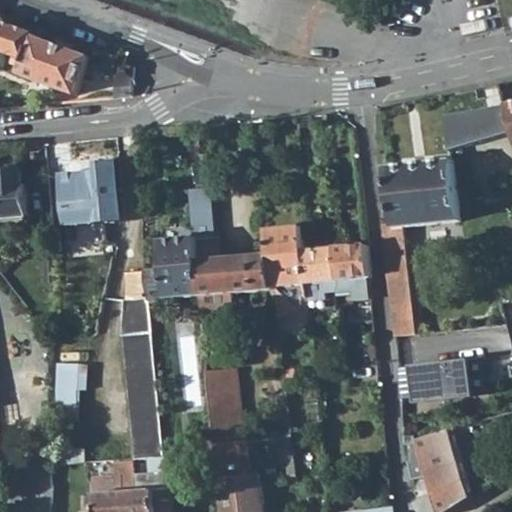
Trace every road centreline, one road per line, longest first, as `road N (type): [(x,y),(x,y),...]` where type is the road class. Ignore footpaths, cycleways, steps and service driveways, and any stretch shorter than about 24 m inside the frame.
road 1 (residential): [(511,59),(362,90),(208,82)]
road 2 (residential): [(208,82),(120,119),(0,128)]
road 3 (residential): [(20,0),(137,41),(208,82)]
